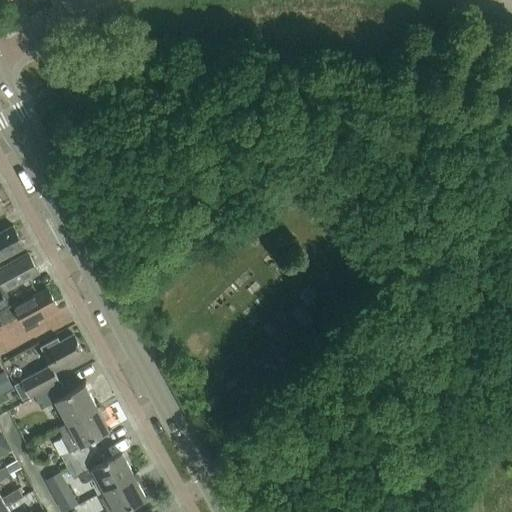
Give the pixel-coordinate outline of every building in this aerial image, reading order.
[(0,257),(23,245),(12,224),(0,230),(0,257)] [(18,282),(38,272),(27,253),(0,267),(0,281),(5,291),(18,284),(18,282)] [(35,318),(56,307),(46,287),(13,305),(12,304),(0,310),(0,323),(17,315),(25,329),(37,323),(35,318)] [(314,321),(304,330),(322,349),(331,341),(314,321)] [(53,370),(83,354),(72,334),(60,341),(57,336),(40,346),(50,365),(17,382),(24,397),(58,379),(53,370)] [(4,371),(0,373),(0,395),(14,388),(4,371)] [(67,422),(98,406),(85,383),(67,392),(61,381),(34,395),(41,408),(55,400),(67,422)] [(72,463),(98,449),(92,439),(110,429),(98,406),(67,422),(59,426),(63,434),(60,436),(69,450),(65,452),(72,463)] [(2,433),(0,433),(0,456),(12,450),(2,433)] [(104,489),(135,473),(123,451),(104,461),(98,449),(72,463),(78,476),(92,468),(98,478),(104,489)] [(0,479),(10,474),(6,466),(0,468),(0,479)] [(92,468),(78,476),(81,481),(82,481),(82,482),(83,482),(84,483),(85,483),(86,483),(87,483),(88,483),(98,478),(92,468)] [(60,472),(47,480),(64,511),(77,503),(60,472)] [(131,511),(129,507),(147,496),(135,473),(104,489),(116,511),(115,511),(131,511)] [(2,497),(0,494),(0,502),(4,501),(6,505),(23,496),(18,488),(2,497)] [(27,511),(10,511),(6,505),(4,501),(0,502),(0,511),(32,511),(31,510),(27,511)]
